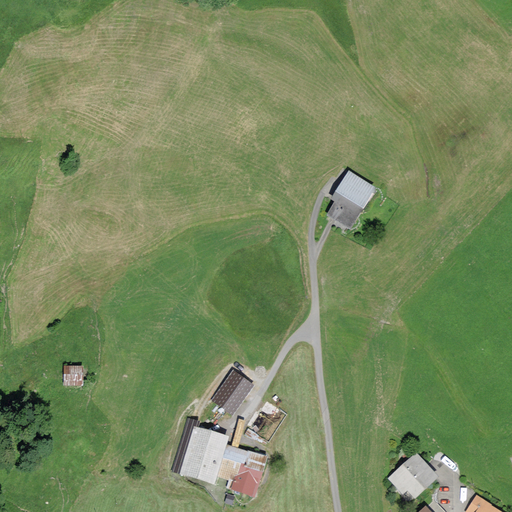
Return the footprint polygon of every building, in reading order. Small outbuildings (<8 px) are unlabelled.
[(342,196),(330,215),(348,225),(371,188),(348,174),(336,192),(342,196)] [(65,384),(79,384),(79,367),(65,368),(65,384)] [(216,400),(231,412),(241,398),(225,387),(216,400)] [(223,440),(197,432),(185,472),(211,480),(213,473),(231,480),(240,455),(228,450),(229,447),(222,445),(223,440)] [(254,453),(252,452),(251,455),(245,452),(243,456),(240,455),(231,480),(229,486),(250,493),(262,458),(254,455),(254,453)] [(414,491),(431,477),(416,461),(412,465),(409,463),(405,467),(407,469),(395,480),(403,488),(407,484),(414,491)] [(491,511),(485,508),(487,505),(477,499),(469,511),(491,511)] [(424,511),(445,511),(435,501),(423,511),(424,511)]
